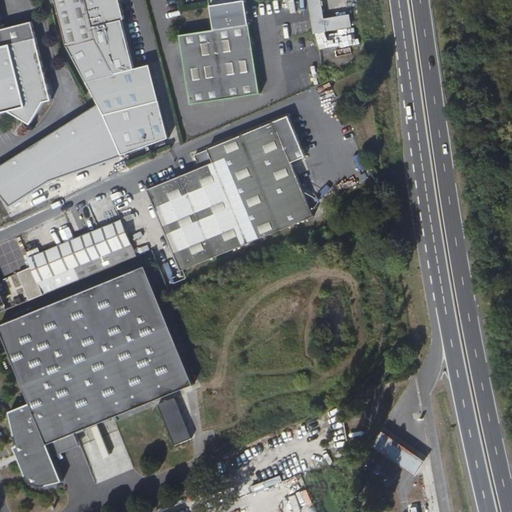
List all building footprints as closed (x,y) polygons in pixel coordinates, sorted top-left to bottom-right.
[(126,163),(171,143),(151,70),(150,67),(137,70),(124,21),(119,0),(54,0),(67,49),(95,100),(105,118),(108,123),(121,153),(126,163)] [(259,92),(249,24),(247,25),(243,0),(211,5),(215,29),(180,34),(190,103),(259,92)] [(352,26),(350,14),(324,18),(321,0),(308,0),(313,34),(352,26)] [(0,22),(0,113),(14,110),(37,123),(47,102),(52,101),(32,22),(1,29),(0,22)] [(49,179),(121,153),(108,123),(105,118),(95,100),(0,162),(0,198),(6,208),(49,179)] [(287,114),(272,121),(290,163),(305,156),(287,114)] [(272,121),(193,157),(199,170),(214,165),(247,243),(313,215),(290,163),(272,121)] [(247,243),(214,165),(199,170),(146,193),(181,271),(247,243)] [(137,256),(122,220),(29,258),(32,265),(17,271),(29,300),(137,256)] [(47,491),(62,485),(52,460),(48,448),(75,437),(195,390),(159,299),(146,266),(0,325),(0,327),(31,403),(10,411),(23,444),(20,445),(24,452),(35,472),(35,473),(35,474),(36,474),(36,475),(36,476),(37,476),(37,477),(37,478),(38,478),(38,479),(38,480),(39,480),(39,481),(40,482),(40,483),(41,483),(41,484),(41,485),(42,485),(42,486),(43,486),(43,487),(44,487),(44,488),(45,488),(45,489),(46,490),(46,491),(47,491)] [(174,399),(158,406),(174,445),(190,439),(174,399)] [(427,460),(383,430),(372,447),(416,478),(427,460)] [(75,437),(48,448),(52,460),(80,449),(75,437)]
